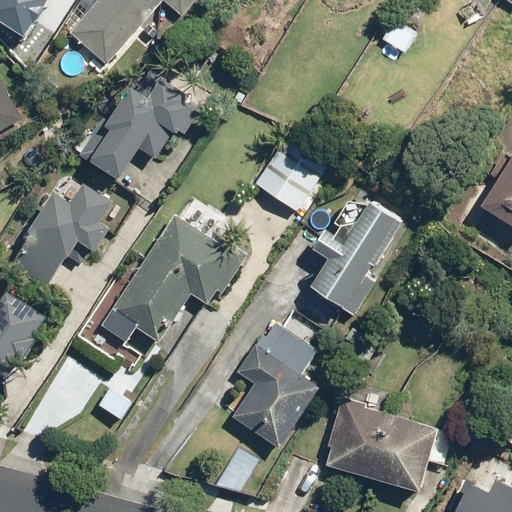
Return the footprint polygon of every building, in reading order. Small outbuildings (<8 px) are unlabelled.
[(0,0),(0,19),(27,37),(50,0),(0,0)] [(185,16),(198,0),(100,0),(73,32),(109,64),(165,0),(185,16)] [(420,33),(397,18),(383,40),(406,55),(420,33)] [(164,80),(161,85),(139,71),(83,157),(120,181),(143,146),(163,159),(199,103),(164,80)] [(0,131),(23,119),(0,77),(0,131)] [(260,181),(299,207),(336,155),(297,128),(260,181)] [(511,168),(487,207),(511,223),(511,168)] [(74,205),(56,195),(10,270),(47,293),(79,241),(99,253),(113,230),(103,224),(116,200),(86,184),(74,205)] [(318,290),(353,312),(407,224),(372,203),(318,290)] [(177,216),(112,312),(168,349),(232,253),(177,216)] [(0,370),(11,378),(50,317),(9,290),(0,303),(0,370)] [(270,319),(240,371),(261,383),(239,420),(284,447),(319,389),(301,378),(319,348),(270,319)] [(136,406),(112,388),(100,404),(125,421),(136,406)] [(346,404),(328,463),(422,492),(440,433),(346,404)] [(511,511),(511,486),(482,470),(459,511),(511,511)]
